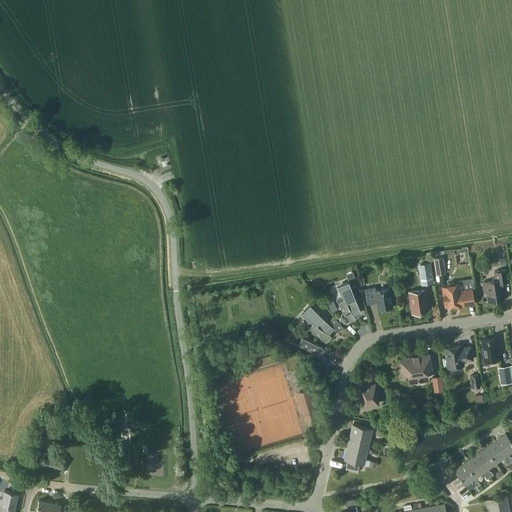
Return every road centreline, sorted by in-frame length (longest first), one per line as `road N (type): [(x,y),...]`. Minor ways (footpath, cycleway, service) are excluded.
road 1 (unclassified): [(193,498),(165,204),(135,177),(43,138),(0,86)]
road 2 (residential): [(315,507),(353,351),(375,337),(511,316)]
road 3 (residential): [(193,498),(30,483)]
road 4 (residential): [(315,507),(193,498)]
